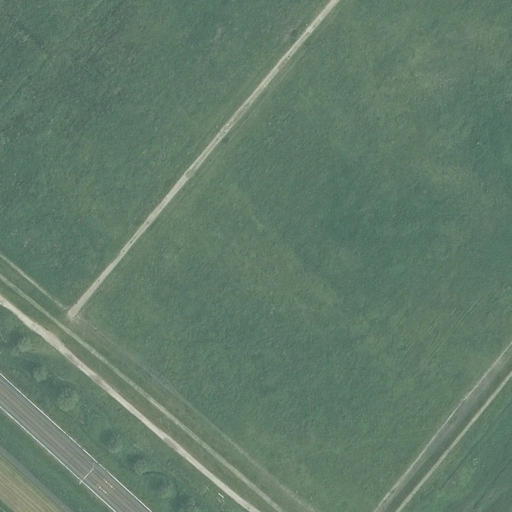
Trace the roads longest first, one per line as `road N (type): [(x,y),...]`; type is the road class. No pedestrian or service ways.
road 1 (track): [(50,339),(338,0)]
road 2 (track): [(0,296),(254,511)]
